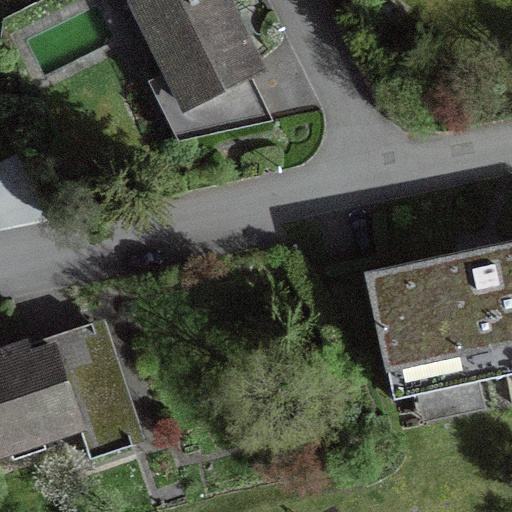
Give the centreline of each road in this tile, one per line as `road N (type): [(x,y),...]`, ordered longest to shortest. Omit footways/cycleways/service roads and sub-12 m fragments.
road 1 (residential): [(368,182),(0,272)]
road 2 (residential): [(368,182),(282,0)]
road 3 (residential): [(511,151),(368,182)]
